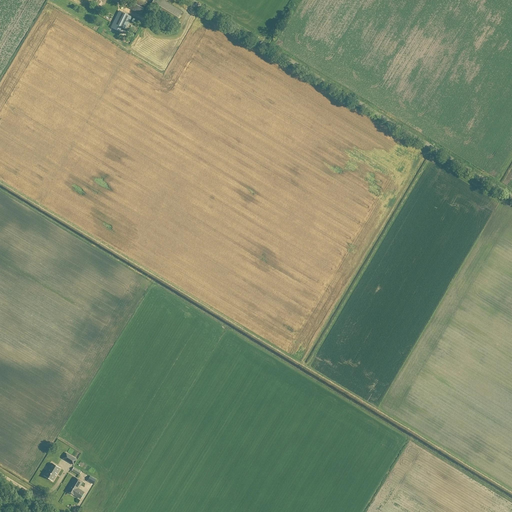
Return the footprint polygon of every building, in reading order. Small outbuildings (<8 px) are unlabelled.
[(174,23),(181,12),(161,0),(153,0),(149,8),(174,23)] [(131,2),(127,8),(150,20),(153,14),(131,2)] [(115,20),(111,28),(120,33),(122,28),(125,30),(131,17),(122,13),(118,21),(115,20)] [(44,476),(52,481),(60,469),(52,464),(44,476)] [(81,472),(75,468),(74,467),(71,471),(79,476),(81,472)] [(96,480),(90,476),(87,481),(93,485),(96,480)] [(73,496),(74,495),(80,499),(84,493),(78,490),(82,483),(75,478),(70,485),(71,485),(67,492),(73,496)]
